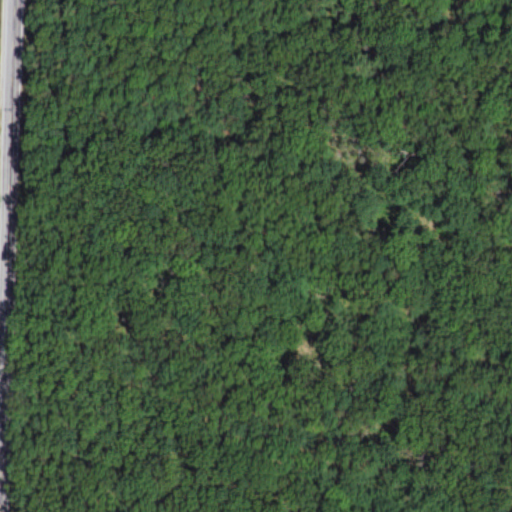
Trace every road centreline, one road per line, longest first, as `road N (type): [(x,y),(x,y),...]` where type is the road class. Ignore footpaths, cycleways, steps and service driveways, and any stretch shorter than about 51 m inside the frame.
road 1 (tertiary): [(0,476),(13,0)]
road 2 (track): [(448,0),(511,187)]
